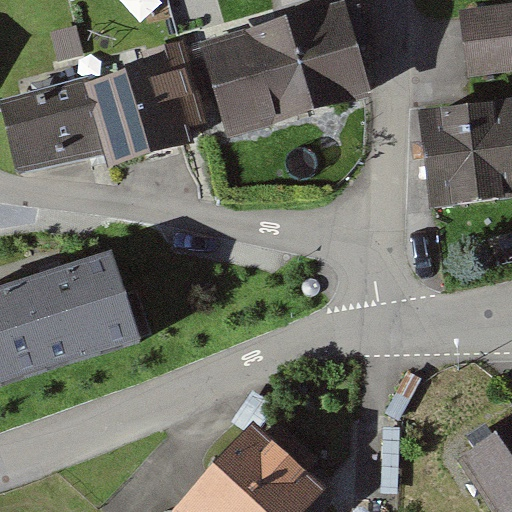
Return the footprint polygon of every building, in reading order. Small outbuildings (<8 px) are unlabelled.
[(511,10),(464,18),(474,86),(511,80),(511,10)] [(342,11),(200,54),(229,147),(370,104),(342,11)] [(81,83),(3,109),(26,178),(109,151),(117,177),(190,153),(183,134),(212,125),(193,70),(171,78),(166,63),(84,90),(81,83)] [(511,107),(421,119),(433,214),(511,204),(511,107)] [(0,384),(140,340),(112,252),(0,287),(0,384)] [(511,511),(511,428),(459,465),(491,511),(511,511)] [(313,511),(326,498),(253,434),(184,511),(313,511)]
